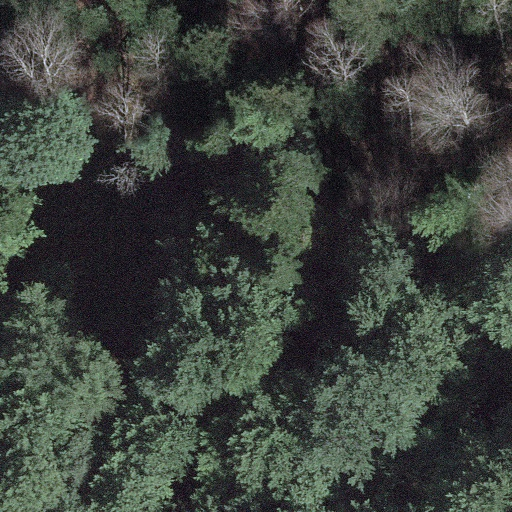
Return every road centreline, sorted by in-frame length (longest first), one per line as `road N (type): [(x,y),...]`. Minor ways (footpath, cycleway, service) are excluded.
road 1 (track): [(355,0),(261,118),(511,90)]
road 2 (track): [(261,118),(0,288)]
